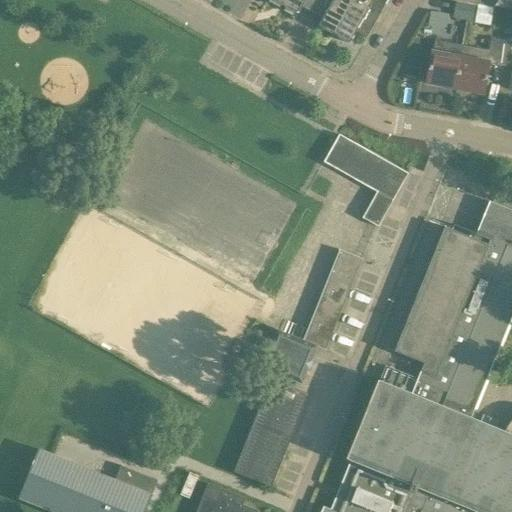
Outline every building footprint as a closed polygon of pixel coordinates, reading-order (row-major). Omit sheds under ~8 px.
[(302,0),(282,0),(280,5),(295,14),(302,0)] [(330,0),(316,26),(331,34),(350,0),(330,0)] [(382,4),(375,0),(350,0),(331,34),(347,43),(353,32),(364,37),(382,4)] [(511,0),(482,0),(492,8),(508,10),(511,4),(511,0)] [(475,22),(479,5),(456,1),(453,18),(475,22)] [(461,46),(452,88),(481,94),(487,64),(505,68),(511,43),(490,39),(488,51),(461,46)] [(452,88),(461,46),(433,40),(424,83),(452,88)] [(376,226),(389,201),(405,174),(336,135),(321,162),(375,193),(362,218),(376,226)] [(109,196),(266,285),(277,264),(298,276),(328,223),(296,206),(285,227),(138,144),(109,196)] [(511,511),(511,418),(511,419),(509,421),(506,423),(504,427),(503,428),(501,432),(468,419),(511,310),(511,211),(486,201),(471,239),(442,228),(392,352),(421,363),(414,381),(385,369),(380,382),(376,381),(344,460),(348,461),(328,509),(321,506),(319,511),(511,511)] [(323,351),(360,259),(337,250),(300,341),(274,331),(263,358),(255,355),(251,365),(299,384),(305,370),(307,371),(311,362),(308,361),(314,347),(323,351)] [(269,487),(306,395),(269,380),(232,473),(269,487)] [(43,511),(140,511),(152,481),(115,467),(110,482),(34,453),(16,501),(43,511)] [(201,497),(194,511),(256,511),(241,506),(243,499),(241,498),(220,490),(209,486),(206,484),(201,497)]
